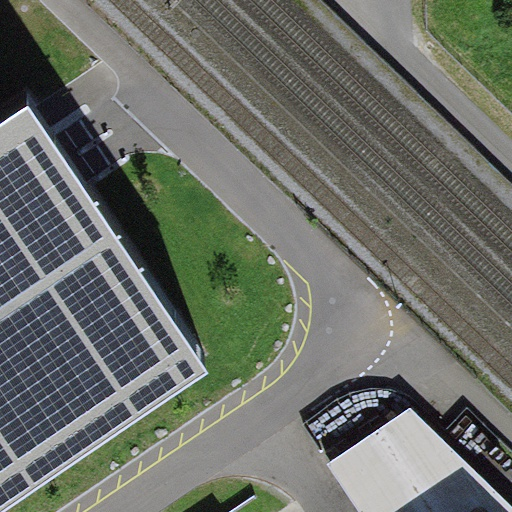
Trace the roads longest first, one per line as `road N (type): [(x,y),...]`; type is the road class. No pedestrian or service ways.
road 1 (residential): [(129,73),(382,317)]
road 2 (residential): [(97,511),(382,317)]
road 3 (track): [(372,0),(511,138)]
